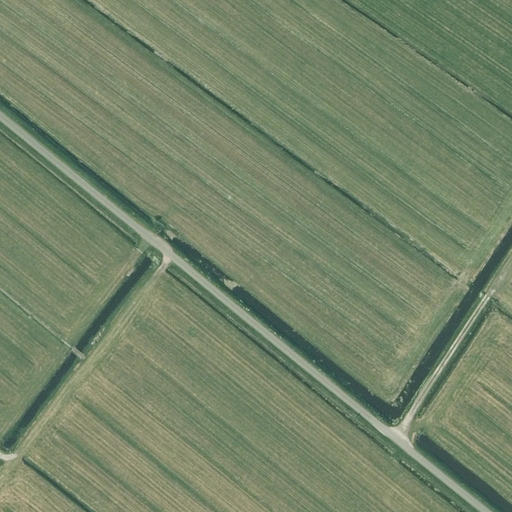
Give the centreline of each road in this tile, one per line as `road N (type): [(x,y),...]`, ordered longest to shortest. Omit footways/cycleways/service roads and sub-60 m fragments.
road 1 (unclassified): [(485,511),(0,116)]
road 2 (track): [(394,437),(511,259)]
